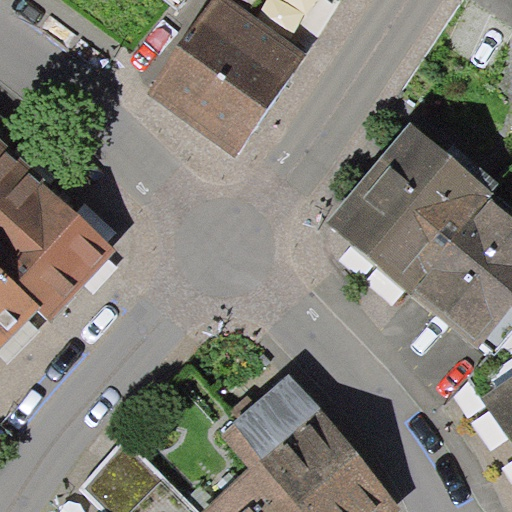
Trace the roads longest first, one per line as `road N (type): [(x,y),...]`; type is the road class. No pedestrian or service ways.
road 1 (residential): [(23,511),(242,255)]
road 2 (residential): [(242,255),(0,33)]
road 3 (residential): [(427,511),(388,425),(242,255)]
road 4 (residential): [(417,0),(242,255)]
